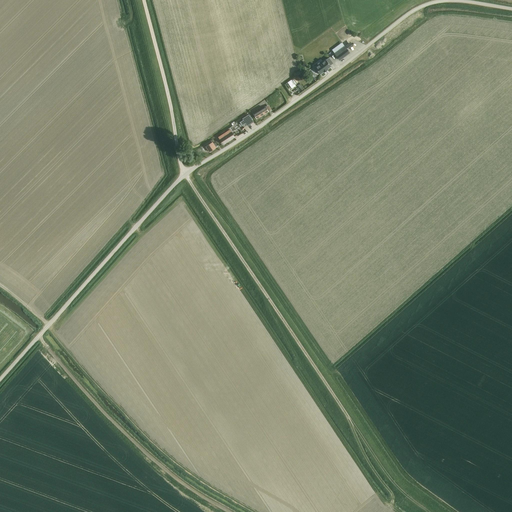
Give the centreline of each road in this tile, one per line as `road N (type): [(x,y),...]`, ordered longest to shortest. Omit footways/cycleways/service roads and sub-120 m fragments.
road 1 (track): [(144,0),(185,174),(394,484),(431,511)]
road 2 (unclassified): [(0,380),(185,174),(406,15),(444,0)]
